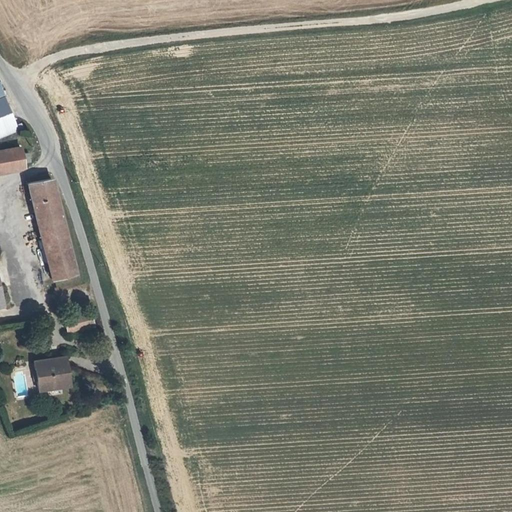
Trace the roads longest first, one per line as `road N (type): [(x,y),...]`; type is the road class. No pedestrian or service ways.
road 1 (residential): [(0,63),(89,234),(163,511)]
road 2 (track): [(13,83),(90,43),(379,20),(475,0)]
